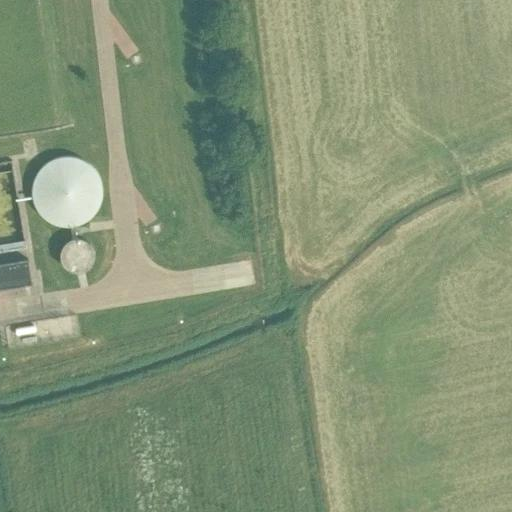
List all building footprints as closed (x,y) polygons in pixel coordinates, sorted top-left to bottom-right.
[(0,0),(0,137),(57,127),(38,0),(0,0)] [(0,152),(0,230),(24,227),(13,151),(0,152)] [(33,184),(32,191),(33,197),(35,203),(37,209),(41,214),(46,219),(52,222),(58,224),(64,226),(71,226),(77,224),(83,222),(89,219),(94,214),(97,209),(100,203),(102,197),(103,191),(102,184),(100,178),(97,172),(94,167),(89,162),(83,159),(77,157),(71,155),(64,155),(58,157),(52,159),(46,162),(41,167),(37,172),(35,178),(33,184)] [(61,251),(61,254),(61,257),(62,260),(63,263),(65,266),(67,268),(70,270),(73,271),(76,271),(79,271),(82,271),(85,270),(88,268),(90,266),(92,263),(93,260),(94,257),(95,254),(94,251),(93,248),(92,245),(90,243),(88,241),(85,239),(82,238),(79,237),(76,237),(73,238),(70,239),(67,241),(65,243),(63,245),(62,248),(61,251)] [(0,288),(32,283),(28,258),(0,262),(0,288)]
